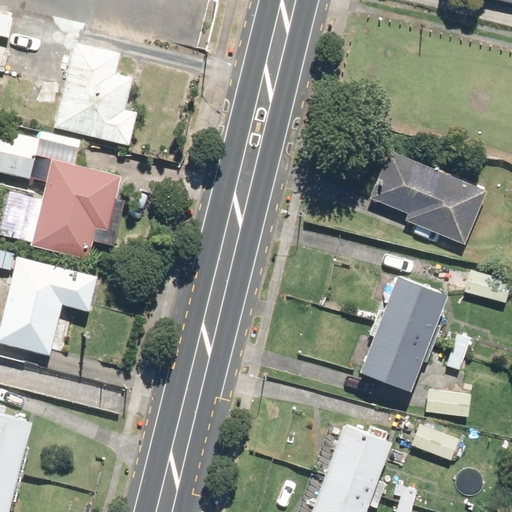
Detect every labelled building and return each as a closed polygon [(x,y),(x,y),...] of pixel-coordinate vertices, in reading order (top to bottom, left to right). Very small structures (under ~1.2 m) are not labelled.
[(116,53),(72,42),(51,129),(125,146),(133,112),(122,109),(129,78),(111,74),(116,53)] [(0,129),(0,173),(27,179),(36,138),(0,129)] [(39,183),(26,245),(87,258),(90,241),(112,246),(122,200),(115,199),(120,171),(74,161),(77,147),(40,139),(31,181),(39,183)] [(388,152),(371,200),(405,213),(402,221),(466,244),(486,188),(388,152)] [(93,277),(13,258),(0,314),(0,347),(48,358),(59,307),(85,313),(93,277)] [(470,270),(464,292),(504,303),(510,282),(470,270)] [(406,392),(442,294),(388,275),(352,372),(406,392)] [(458,371),(469,337),(454,332),(443,366),(458,371)] [(426,388),(424,413),(467,418),(470,393),(426,388)] [(0,511),(2,511),(25,420),(0,413),(0,511)] [(360,511),(387,443),(337,424),(304,511),(360,511)] [(418,424),(410,446),(449,461),(458,439),(418,424)]
